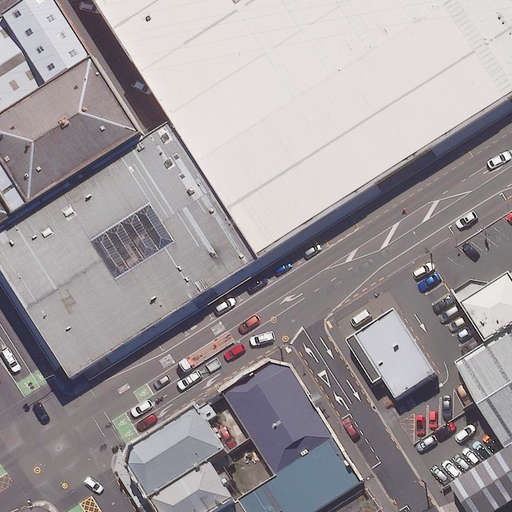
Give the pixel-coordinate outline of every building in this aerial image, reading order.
[(61,0),(35,0),(11,16),(57,87),(97,61),(100,59),(61,0)] [(95,0),(262,253),(511,90),(511,69),(466,0),(95,0)] [(0,23),(0,124),(57,87),(11,16),(0,23)] [(57,87),(0,124),(0,238),(146,144),(97,61),(57,87)] [(0,259),(76,376),(254,260),(169,129),(146,144),(0,238),(0,259)] [(511,324),(511,270),(491,284),(469,280),(451,291),(484,342),(511,324)] [(393,309),(345,340),(375,385),(382,381),(393,399),(434,373),(393,309)] [(511,451),(511,324),(484,342),(454,361),(511,453),(511,451)] [(344,440),(298,367),(276,361),(225,394),(255,440),(280,481),(344,440)] [(155,507),(218,468),(231,459),(203,417),(128,465),(155,507)] [(322,511),(371,482),(344,440),(280,481),(245,503),(250,511),(322,511)] [(503,511),(511,507),(511,451),(511,453),(458,486),(474,511),(503,511)] [(218,468),(155,507),(157,511),(238,511),(243,509),(218,468)] [(50,511),(42,499),(21,511),(50,511)]
